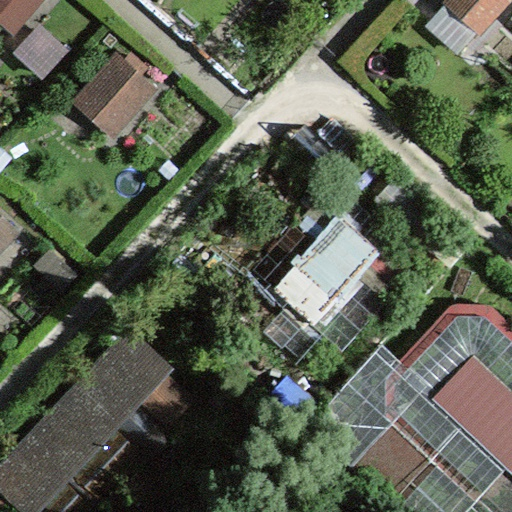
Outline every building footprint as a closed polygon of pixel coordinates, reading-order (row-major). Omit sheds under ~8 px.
[(6,0),(25,15),(38,0),(6,0)] [(481,0),(449,0),(448,2),(478,28),(493,11),(481,0)] [(481,0),(493,11),(503,0),(481,0)] [(119,60),(93,89),(124,116),(150,87),(119,60)] [(124,116),(93,89),(79,105),(110,132),(124,116)] [(341,215),(274,288),(312,323),(379,250),(341,215)] [(0,218),(0,248),(15,232),(0,218)] [(130,330),(0,471),(0,482),(32,511),(33,511),(168,365),(130,330)] [(511,393),(473,356),(437,393),(511,463),(511,393)]
